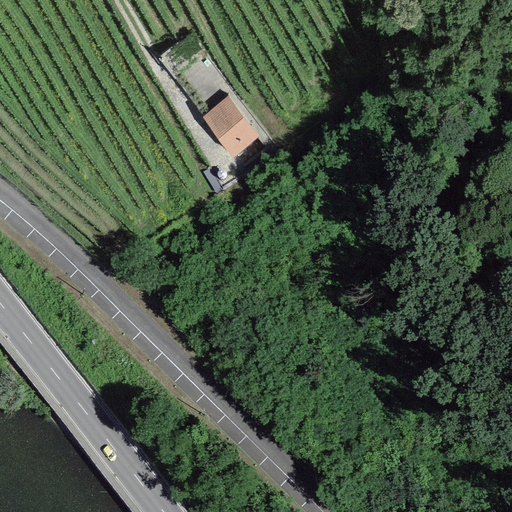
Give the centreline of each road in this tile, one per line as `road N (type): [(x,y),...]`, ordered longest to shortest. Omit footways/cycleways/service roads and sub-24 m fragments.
road 1 (unclassified): [(334,511),(0,197)]
road 2 (secondary): [(161,511),(0,308)]
